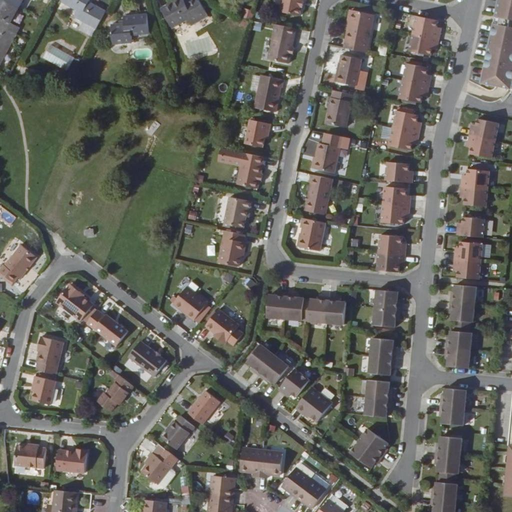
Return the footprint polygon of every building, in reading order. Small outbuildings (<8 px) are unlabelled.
[(10,23),(18,8),(2,0),(0,0),(0,18),(0,25),(16,34),(19,28),(10,23)] [(98,30),(107,13),(89,3),(90,0),(62,0),(61,3),(76,11),(73,16),(85,23),(98,30)] [(207,16),(198,0),(196,0),(186,5),(184,1),(183,0),(179,0),(161,10),(170,28),(186,19),(189,25),(207,16)] [(300,10),(302,1),(300,0),(279,0),(277,13),(296,18),(298,10),(300,10)] [(511,0),(498,0),(495,18),(500,19),(498,25),(493,24),(490,41),(485,61),(489,62),(488,68),(484,67),(483,67),(479,83),(509,89),(511,82),(511,27),(511,28),(511,27),(511,0)] [(364,55),(372,17),(349,12),(340,50),(364,55)] [(123,25),(111,27),(113,45),(132,43),(131,37),(148,35),(146,16),(122,19),(123,25)] [(433,29),(435,22),(414,18),(410,36),(436,41),(437,34),(433,33),(433,29)] [(253,21),(251,30),(259,32),(261,22),(253,21)] [(93,38),(98,30),(85,23),(81,31),(93,38)] [(0,63),(16,34),(0,25),(0,63)] [(289,50),(292,38),(290,38),(292,30),(273,27),(266,61),(286,65),(288,57),(289,50)] [(434,48),(436,41),(410,36),(407,53),(428,58),(429,52),(430,48),(434,48)] [(75,59),(51,46),(44,59),(67,72),(75,59)] [(339,66),(335,84),(353,88),(359,61),(338,57),(336,65),(339,66)] [(73,76),(80,62),(75,59),(67,72),(73,76)] [(422,80),(423,76),(424,70),(403,66),(400,83),(425,88),(427,81),(422,80)] [(259,77),(252,110),(273,114),(278,90),(279,90),(281,82),(259,77)] [(418,99),(419,94),(424,95),(425,88),(400,83),(396,100),(417,105),(418,99)] [(234,91),(232,102),(242,103),(244,92),(234,91)] [(342,129),(350,96),(330,92),(328,99),(327,99),(325,109),(326,109),(323,125),(342,129)] [(417,129),(412,128),(413,124),(414,118),(393,113),(389,130),(415,136),(417,129)] [(483,141),(485,124),(473,121),(472,127),(471,131),(467,130),(465,137),(483,141)] [(266,134),(268,126),(246,122),(241,146),(259,150),(261,141),(262,133),(266,134)] [(491,143),(495,126),(485,124),(483,141),(491,143)] [(408,146),(409,142),(414,143),(415,136),(389,130),(386,147),(407,152),(408,146)] [(331,174),(338,138),(321,135),(319,145),(315,144),(310,170),(331,174)] [(481,159),(483,141),(465,137),(463,144),(468,145),(467,149),(466,155),(481,159)] [(487,160),(491,143),(483,141),(481,159),(487,160)] [(257,176),(261,159),(241,155),(235,187),(254,191),(255,184),(257,176)] [(408,184),(408,177),(404,177),(404,173),(405,167),(383,164),(381,182),(408,184)] [(477,190),(479,173),(464,171),(463,178),(463,181),(458,181),(457,188),(477,190)] [(322,215),(329,180),(307,176),(305,184),(306,184),(301,211),(322,215)] [(401,201),(402,197),(402,190),(381,188),(379,206),(405,208),(406,201),(401,201)] [(475,208),(477,190),(457,188),(456,196),(461,195),(461,200),(460,206),(475,208)] [(482,208),(483,191),(477,190),(475,208),(482,208)] [(242,219),(244,211),(247,212),(248,204),(226,199),(220,226),(240,230),(242,219)] [(399,226),(399,219),(400,215),(404,216),(405,208),(379,206),(377,223),(399,226)] [(316,252),(322,224),(299,219),(297,229),(299,229),(297,238),(296,238),(294,247),(316,252)] [(472,239),(474,221),(459,220),(458,226),(458,230),(453,230),(452,237),(472,239)] [(478,239),(480,222),(474,221),(472,239),(478,239)] [(240,253),(242,245),(239,244),(241,237),(221,233),(214,264),(234,268),(236,260),(237,253),(240,253)] [(396,248),(397,244),(397,238),(376,236),(374,253),(400,256),(401,249),(396,248)] [(359,247),(360,240),(352,238),(350,246),(359,247)] [(469,262),(471,244),(456,243),(456,249),(455,253),(450,253),(450,260),(469,262)] [(22,279),(36,260),(38,257),(21,244),(5,265),(0,270),(0,271),(14,283),(19,277),(22,279)] [(476,262),(478,245),(471,244),(469,262),(476,262)] [(400,263),(400,256),(374,253),(372,272),(394,274),(394,267),(395,263),(400,263)] [(467,281),(469,262),(450,260),(449,267),(454,268),(453,272),(452,279),(467,281)] [(474,281),(476,262),(469,262),(467,281),(474,281)] [(58,304),(82,323),(95,306),(84,298),(85,296),(72,286),(58,304)] [(172,304),(191,320),(205,303),(185,287),(172,304)] [(464,306),(466,288),(451,287),(450,293),(449,298),(447,297),(446,304),(464,306)] [(471,306),(472,289),(466,288),(464,306),(471,306)] [(393,304),(394,300),(394,294),(372,292),(371,309),(395,312),(396,304),(393,304)] [(280,320),(282,295),(276,294),(276,297),(271,297),(265,296),(263,318),(280,320)] [(298,322),(300,300),(295,299),(290,299),(290,296),(282,295),(280,320),(298,322)] [(323,324),(326,299),(320,299),(319,302),(314,301),(309,301),(307,322),(308,325),(313,325),(316,323),(323,324)] [(340,325),(343,304),(338,304),(333,303),(333,300),(326,299),(323,324),(331,325),(333,327),(337,328),(339,326),(340,325)] [(462,323),(464,306),(446,304),(445,311),(448,311),(448,315),(447,321),(450,322),(462,323)] [(469,323),(471,306),(464,306),(462,323),(466,323),(469,323)] [(215,309),(202,325),(211,333),(210,335),(221,343),(235,325),(215,309)] [(395,318),(395,312),(371,309),(369,326),(391,329),(391,322),(392,318),(395,318)] [(117,347),(129,333),(107,316),(106,318),(98,311),(88,324),(117,347)] [(458,352),(460,334),(449,333),(446,333),(445,339),(445,343),(442,343),(441,350),(458,352)] [(466,352),(468,335),(465,334),(460,334),(458,352),(466,352)] [(57,375),(64,342),(41,337),(39,347),(41,347),(38,362),(39,362),(37,370),(57,375)] [(391,359),(391,352),(388,352),(389,348),(390,341),(368,339),(366,357),(391,359)] [(155,378),(167,362),(161,357),(157,354),(142,342),(130,358),(155,378)] [(256,376),(270,357),(256,346),(243,363),(248,367),(249,366),(252,369),(250,371),(256,376)] [(456,370),(458,352),(441,350),(441,357),(443,357),(443,361),(442,368),(456,370)] [(464,371),(466,352),(458,352),(456,370),(464,371)] [(271,384),(284,368),(270,357),(256,376),(261,380),(264,377),(267,380),(266,381),(271,384)] [(387,370),(387,366),(390,366),(391,359),(366,357),(364,374),(386,376),(387,370)] [(344,376),(354,377),(355,369),(345,368),(344,376)] [(119,406),(134,387),(112,370),(108,374),(116,381),(115,382),(116,383),(107,394),(105,393),(98,402),(111,412),(117,404),(119,406)] [(292,398),(305,381),(291,370),(275,390),(280,394),(283,390),(288,394),(292,398)] [(50,405),(56,382),(35,377),(33,384),(36,385),(34,392),(32,401),(50,405)] [(385,390),(385,383),(364,381),(362,399),(387,401),(387,394),(384,394),(385,390)] [(313,422),(328,403),(308,387),(292,408),(299,414),(301,411),(307,415),(306,416),(313,422)] [(202,425),(221,401),(207,390),(194,406),(196,408),(190,416),(202,425)] [(451,410),(454,391),(440,390),(440,397),(439,401),(436,401),(435,408),(451,410)] [(460,411),(462,392),(454,391),(451,410),(460,411)] [(386,408),(387,401),(362,399),(360,417),(382,419),(382,412),(383,408),(386,408)] [(449,427),(451,410),(435,408),(435,415),(438,416),(437,420),(437,426),(449,427)] [(458,428),(460,411),(451,410),(449,427),(458,428)] [(175,448),(193,426),(179,415),(174,421),(173,419),(167,426),(169,428),(166,432),(162,437),(175,448)] [(384,445),(363,429),(354,442),(377,459),(381,452),(379,451),(381,449),(384,445)] [(187,436),(183,445),(190,448),(194,439),(187,436)] [(445,457),(448,440),(435,439),(435,445),(434,449),(431,449),(430,456),(445,457)] [(455,458),(457,441),(448,440),(445,457),(455,458)] [(377,459),(354,442),(345,453),(366,469),(369,465),(371,463),(373,464),(377,459)] [(46,469),(48,448),(41,447),(41,446),(32,445),(32,447),(26,446),(19,445),(17,465),(46,469)] [(260,476),(263,450),(243,448),(241,469),(253,471),(253,475),(260,476)] [(511,448),(505,448),(500,499),(511,500),(511,448)] [(84,473),(86,451),(76,449),(76,452),(72,452),(58,450),(55,470),(84,473)] [(280,474),(283,452),(263,450),(260,476),(267,477),(268,472),(280,474)] [(178,461),(166,451),(162,458),(174,467),(178,461)] [(142,472),(158,485),(160,483),(171,469),(153,454),(147,461),(149,462),(142,472)] [(443,475),(445,457),(430,456),(430,463),(433,463),(432,468),(432,474),(434,474),(443,475)] [(453,476),(455,458),(445,457),(443,475),(451,476),(453,476)] [(310,480),(313,475),(298,465),(296,469),(295,469),(282,485),(297,496),(310,480)] [(172,469),(160,483),(166,488),(177,475),(176,472),(172,469)] [(232,497),(235,478),(214,476),(211,494),(232,497)] [(311,508),(324,491),(310,480),(297,496),(311,508)] [(440,503),(442,485),(433,484),(431,484),(430,490),(430,494),(427,494),(426,501),(440,503)] [(21,506),(21,486),(7,485),(7,496),(13,497),(13,505),(21,506)] [(451,504),(452,486),(450,486),(442,485),(440,503),(451,504)] [(74,511),(76,492),(55,490),(52,511),(74,511)] [(352,506),(356,500),(344,490),(339,496),(352,506)] [(230,511),(232,497),(211,494),(209,511),(230,511)] [(164,511),(165,502),(143,499),(141,511),(164,511)] [(327,500),(318,511),(342,511),(327,500)] [(439,511),(440,503),(426,501),(425,508),(428,509),(427,511),(439,511)] [(449,511),(451,504),(440,503),(439,511),(449,511)]
